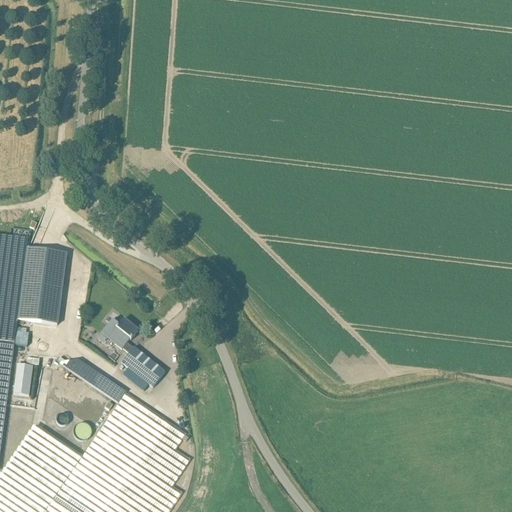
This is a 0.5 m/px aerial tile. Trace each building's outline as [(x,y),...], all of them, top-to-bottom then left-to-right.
[(56,327),(65,255),(36,252),(27,251),(26,251),(27,241),(0,237),(0,447),(14,346),(14,345),(16,329),(18,322),(56,327)] [(112,322),(101,336),(121,352),(123,350),(128,355),(120,365),(152,390),(165,374),(133,349),(127,345),(129,342),(130,342),(138,333),(123,321),(118,327),(112,322)] [(14,345),(14,346),(26,347),(28,335),(26,335),(26,331),(16,329),(14,345)] [(28,398),(32,368),(16,366),(13,396),(28,398)] [(170,511),(182,495),(172,489),(190,462),(175,452),(185,436),(125,396),(117,408),(46,511),(170,511)] [(0,511),(43,511),(85,451),(30,418),(0,477),(0,511)]
